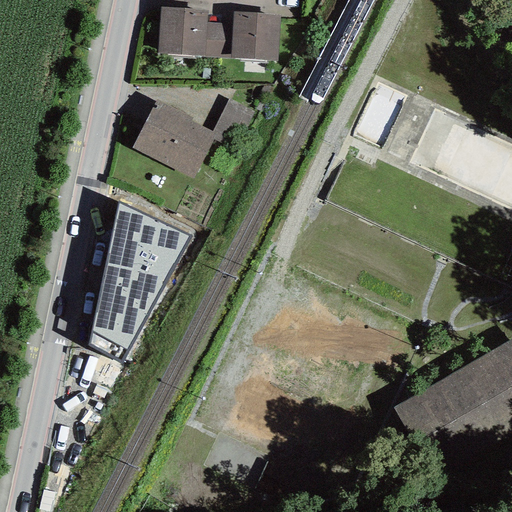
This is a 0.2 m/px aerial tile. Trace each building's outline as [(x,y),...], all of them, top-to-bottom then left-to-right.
[(206,12),(160,7),(157,54),(203,57),(206,23),(206,12)] [(231,25),(229,59),(276,62),(280,15),(232,12),(231,25)] [(231,25),(206,23),(203,57),(229,59),(231,25)] [(212,132),(217,134),(214,140),(236,151),(255,112),(229,99),(212,132)] [(193,118),(156,100),(132,149),(194,180),(217,134),(212,132),(191,121),(193,118)] [(121,364),(190,236),(118,202),(88,346),(121,364)] [(429,472),(511,425),(511,341),(393,408),(429,472)]
